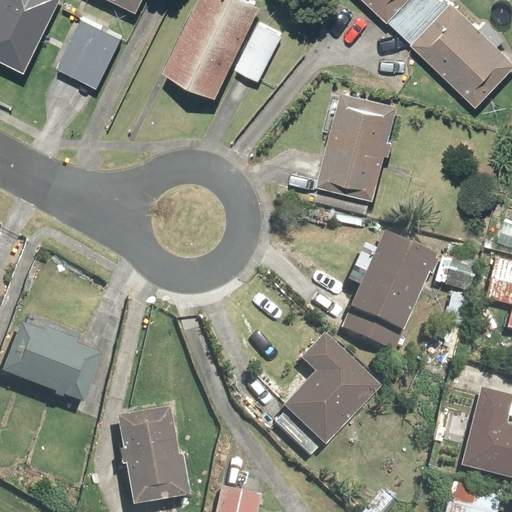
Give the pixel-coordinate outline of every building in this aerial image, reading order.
[(0,0),(0,54),(28,69),(62,0),(0,0)] [(255,0),(199,0),(166,67),(218,93),(263,3),(255,0)] [(511,55),(453,0),(369,0),(478,103),(511,67),(511,55)] [(126,30),(84,10),(58,64),(99,85),(126,30)] [(343,88),(320,181),(377,195),(400,102),(343,88)] [(511,218),(505,216),(497,237),(511,242),(511,218)] [(438,257),(385,234),(351,311),(404,334),(438,257)] [(476,266),(446,259),(440,286),(470,293),(476,266)] [(511,265),(495,263),(489,301),(511,304),(508,329),(511,329),(511,265)] [(23,324),(4,375),(85,405),(104,355),(23,324)] [(316,374),(283,407),(326,448),(383,390),(326,335),(301,360),(316,374)] [(511,395),(483,388),(462,468),(511,481),(511,425),(508,425),(511,409),(511,395)] [(465,394),(443,389),(433,442),(455,447),(465,394)] [(117,419),(135,510),(191,499),(173,408),(117,419)] [(498,511),(503,496),(450,484),(443,511),(498,511)] [(221,488),(215,511),(260,511),(263,498),(221,488)]
